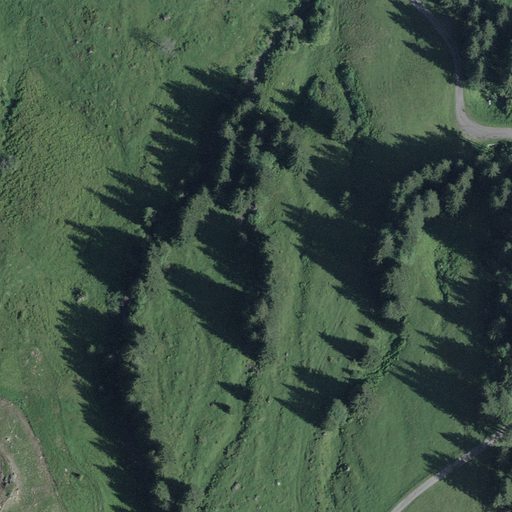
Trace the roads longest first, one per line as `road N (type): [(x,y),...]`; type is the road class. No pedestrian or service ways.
road 1 (unclassified): [(511,132),(466,120),(454,51),(414,0)]
road 2 (unclassified): [(396,511),(511,426)]
